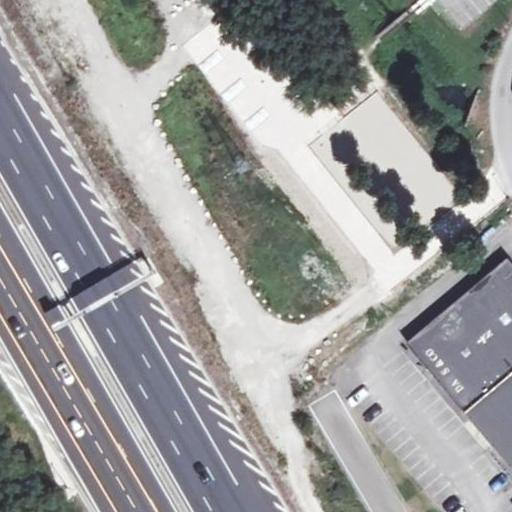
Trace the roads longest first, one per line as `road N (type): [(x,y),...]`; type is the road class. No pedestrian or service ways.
road 1 (motorway): [(223,511),(0,115)]
road 2 (motorway): [(0,275),(134,511)]
